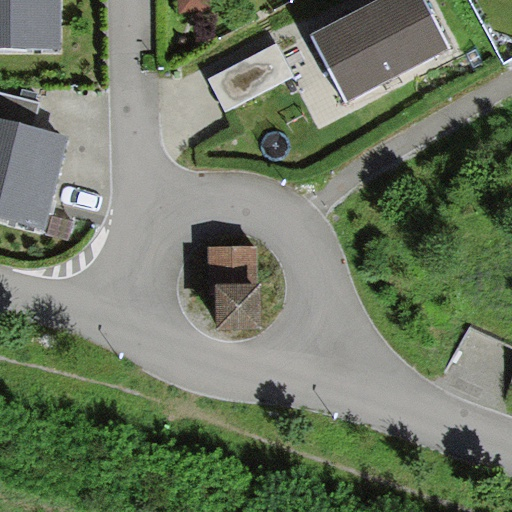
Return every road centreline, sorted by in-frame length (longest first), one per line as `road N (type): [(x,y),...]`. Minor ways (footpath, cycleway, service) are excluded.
road 1 (residential): [(296,350),(311,329),(318,278),(294,233),(266,214),(232,208),(199,216),(172,237)]
road 2 (residential): [(511,448),(415,412),(296,350)]
road 3 (residential): [(152,302),(175,350),(222,375),(249,375),(296,350)]
road 4 (residential): [(136,71),(141,150),(172,237)]
road 5 (residential): [(152,302),(40,300),(0,290)]
